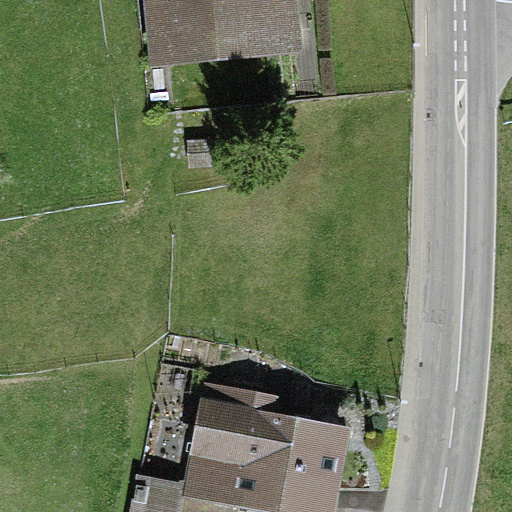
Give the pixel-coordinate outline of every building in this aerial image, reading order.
[(169,0),(174,47),(288,36),(284,0),(169,0)] [(366,161),(265,164),(267,236),(369,233),(366,161)] [(265,164),(194,167),(198,267),(268,265),(265,164)] [(184,494),(276,511),(331,511),(350,414),(205,385),(185,485),(184,494)] [(179,511),(184,494),(185,485),(143,476),(135,511),(179,511)]
